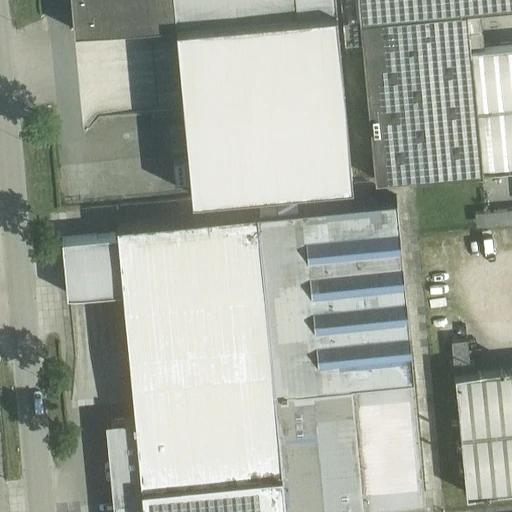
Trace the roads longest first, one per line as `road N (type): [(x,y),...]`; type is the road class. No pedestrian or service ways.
road 1 (tertiary): [(39,511),(0,46)]
road 2 (unknown): [(1,62),(65,55),(78,143),(87,156),(165,155)]
road 3 (unknown): [(96,298),(94,467),(82,477),(37,482)]
